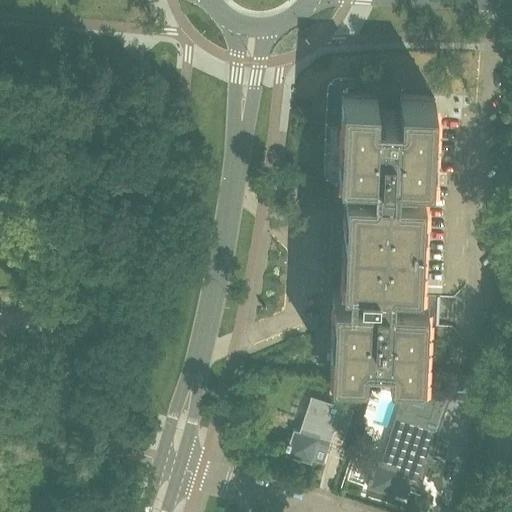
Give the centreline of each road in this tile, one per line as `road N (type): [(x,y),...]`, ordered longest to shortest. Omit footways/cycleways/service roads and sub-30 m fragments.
road 1 (tertiary): [(169,462),(217,272),(251,26)]
road 2 (residential): [(325,511),(200,470)]
